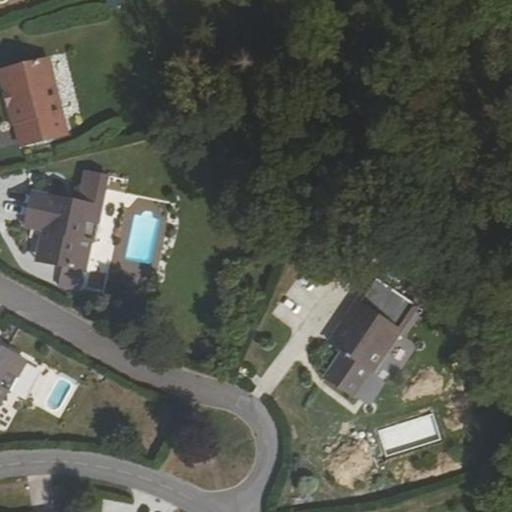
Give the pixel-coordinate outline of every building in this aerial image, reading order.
[(46,59),(2,71),(22,147),(67,136),(46,59)] [(27,229),(43,232),(52,233),(47,259),(78,266),(83,235),(88,236),(91,236),(97,206),(35,193),(27,229)] [(47,259),(52,233),(43,232),(38,257),(47,259)] [(88,236),(83,235),(78,266),(83,267),(88,236)] [(60,287),(80,288),(81,269),(61,268),(60,287)] [(366,297),(362,303),(367,307),(371,301),(366,297)] [(385,311),(371,301),(367,307),(362,303),(360,302),(345,323),(351,327),(337,347),(344,352),(326,378),(347,393),(365,367),(370,370),(374,373),(400,336),(379,321),(383,315),(385,311)] [(404,330),(383,315),(379,321),(400,336),(404,330)] [(332,343),(337,347),(351,327),(345,323),(332,343)] [(0,351),(6,355),(8,352),(0,347),(0,351)] [(8,352),(6,355),(0,351),(0,397),(7,385),(15,388),(29,363),(8,352)] [(352,397),(370,370),(365,367),(347,393),(352,397)] [(170,470),(192,482),(207,454),(185,443),(170,470)]
